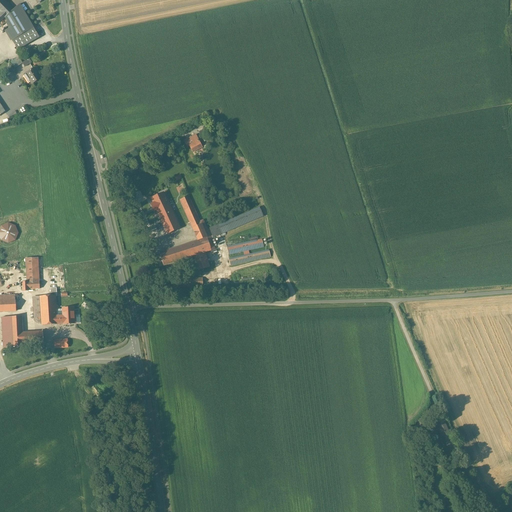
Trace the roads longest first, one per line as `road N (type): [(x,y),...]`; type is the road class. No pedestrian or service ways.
road 1 (unclassified): [(128,308),(511,291)]
road 2 (tertiary): [(128,308),(61,0)]
road 3 (tertiary): [(160,511),(137,354)]
road 4 (tertiary): [(137,354),(68,362),(0,384)]
